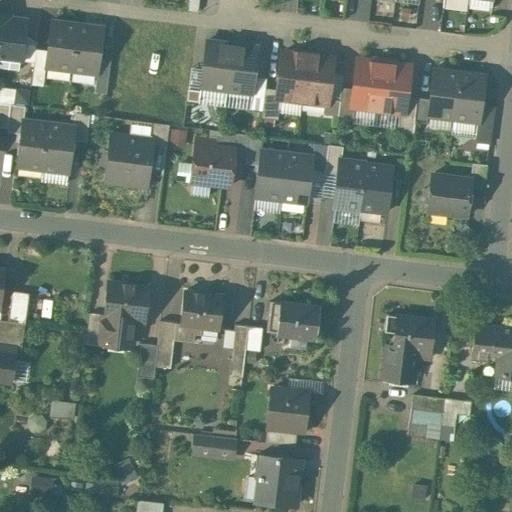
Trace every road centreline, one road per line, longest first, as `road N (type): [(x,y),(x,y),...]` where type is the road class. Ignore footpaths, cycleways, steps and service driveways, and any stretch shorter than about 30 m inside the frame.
road 1 (residential): [(0,223),(359,264)]
road 2 (residential): [(237,23),(511,55)]
road 3 (residential): [(330,511),(359,264)]
road 4 (residential): [(47,1),(237,23)]
road 5 (residential): [(492,279),(511,120)]
road 6 (residential): [(359,264),(492,279)]
